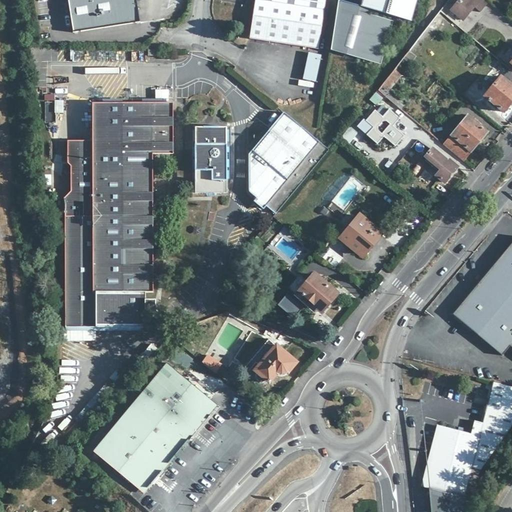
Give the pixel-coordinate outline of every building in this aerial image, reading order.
[(67,0),(72,32),(139,23),(136,0),(67,0)] [(254,0),(255,0),(249,40),(318,51),(326,0),(254,0)] [(363,0),(361,7),(339,1),(331,51),(381,65),(393,22),(370,15),(372,10),(412,21),(418,0),(363,0)] [(490,2),(486,0),(460,0),(452,10),(464,20),(475,7),(482,12),(490,2)] [(308,52),(303,79),(316,82),(321,55),(308,52)] [(511,70),(503,78),(501,77),(485,96),(505,112),(511,103),(511,70)] [(394,88),(401,74),(393,71),(387,85),(394,88)] [(375,92),(369,100),(377,106),(383,98),(375,92)] [(66,199),(68,325),(140,326),(141,310),(151,310),(151,299),(141,299),(141,292),(157,291),(155,154),(176,155),(178,104),(127,102),(97,101),(95,138),(71,137),(70,160),(73,164),(72,190),(66,199)] [(376,111),(367,121),(375,128),(368,135),(379,144),(385,137),(397,146),(406,136),(394,126),(401,118),(390,110),(384,117),(376,111)] [(288,115),(284,112),(250,153),(250,154),(250,155),(249,156),(249,157),(249,189),(249,190),(250,190),(250,191),(250,192),(257,197),(254,200),(264,208),(266,205),(276,213),(329,150),(317,140),(288,115)] [(444,145),(464,161),(488,133),(468,117),(444,145)] [(200,128),(197,194),(229,196),(232,130),(200,128)] [(342,138),(349,144),(357,134),(350,128),(342,138)] [(357,139),(353,143),(361,152),(365,148),(357,139)] [(433,149),(426,156),(442,169),(437,174),(446,183),(459,168),(449,160),(449,161),(433,149)] [(382,168),(387,175),(395,168),(390,161),(382,168)] [(361,216),(342,238),(362,255),(381,233),(361,216)] [(511,243),(502,256),(453,314),(483,339),(503,355),(511,345),(511,346),(511,243)] [(453,314),(502,256),(499,254),(449,315),(481,341),(483,339),(453,314)] [(314,275),(299,293),(317,308),(325,298),(327,299),(329,299),(332,298),(333,297),(334,295),(333,293),(332,290),(314,275)] [(297,362),(269,339),(246,367),(250,370),(256,363),(260,367),(256,371),(257,373),(255,376),(255,380),(257,383),(258,384),(261,384),(264,383),(266,381),(269,383),(277,375),(279,376),(284,376),(285,376),(297,362)] [(144,353),(151,358),(158,350),(151,345),(144,353)] [(93,452),(137,487),(151,485),(210,414),(210,399),(167,364),(132,405),(93,452)] [(429,488),(473,499),(481,469),(511,425),(511,386),(494,382),(480,436),(440,427),(424,487),(429,488)] [(436,426),(420,486),(424,487),(440,427),(436,426)] [(151,485),(137,487),(144,494),(151,485)] [(466,511),(472,501),(473,499),(429,488),(431,511),(466,511)]
